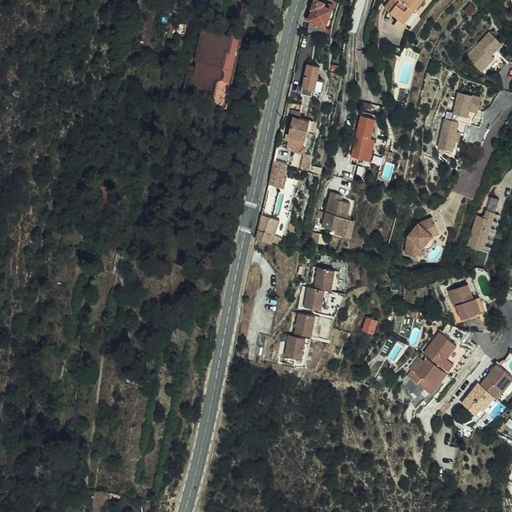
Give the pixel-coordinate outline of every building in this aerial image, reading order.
[(260,0),(260,4),(277,8),(279,0),(260,0)] [(391,0),(387,7),(403,18),(398,26),(406,32),(411,23),(409,21),(423,0),(391,0)] [(427,0),(423,0),(409,21),(411,23),(427,0)] [(314,1),(311,10),(313,11),(309,19),(326,24),(332,6),(323,3),(323,4),(314,1)] [(224,42),(226,43),(229,29),(228,29),(201,22),(190,65),(185,64),(179,86),(193,89),(194,86),(206,89),(211,71),(217,72),(224,42)] [(307,31),(331,35),(333,29),(309,22),(307,31)] [(211,71),(206,89),(205,95),(223,99),(240,26),(229,23),(228,29),(229,29),(226,43),(224,42),(217,72),(211,71)] [(489,32),(467,58),(472,63),(475,60),(484,68),(494,57),(491,54),(501,42),(489,32)] [(500,56),(491,66),(498,72),(507,62),(500,56)] [(307,63),(302,91),(316,93),(320,65),(307,63)] [(458,91),(452,120),(467,123),(471,104),(480,105),(482,97),(458,91)] [(471,104),(467,123),(472,124),(479,111),(480,105),(471,104)] [(303,114),(287,111),(286,119),(284,118),(283,121),(285,122),(283,129),(299,132),(303,114)] [(375,118),(362,115),(353,157),(371,161),(376,138),(371,137),(375,118)] [(452,120),(445,118),(439,146),(452,149),(457,129),(465,131),(467,123),(452,120)] [(115,136),(117,130),(108,127),(106,134),(115,136)] [(286,187),(289,164),(273,161),(269,184),(286,187)] [(343,214),(347,199),(337,196),(338,191),(329,189),(318,224),(328,226),(327,229),(342,233),(347,215),(343,214)] [(484,252),(500,200),(489,197),(483,218),(478,216),(469,247),(484,252)] [(98,198),(93,214),(104,217),(108,201),(98,198)] [(413,239),(425,228),(433,226),(433,224),(441,222),(437,209),(410,214),(399,227),(395,244),(411,246),(413,239)] [(271,214),(263,212),(257,237),(271,241),(272,233),(276,234),(279,221),(270,220),(271,214)] [(342,233),(347,234),(352,216),(347,215),(342,233)] [(417,241),(418,241),(420,241),(422,240),(424,239),(425,238),(426,236),(427,234),(427,232),(427,231),(426,229),(425,228),(413,239),(415,240),(417,241)] [(335,283),(320,280),(316,300),(310,299),(306,320),(322,323),(325,302),(332,303),(335,283)] [(476,308),(473,309),(468,295),(449,301),(454,316),(458,315),(463,330),(481,323),(476,308)] [(378,324),(368,321),(366,327),(376,330),(378,324)] [(296,344),(312,347),(316,328),(299,325),(296,344)] [(362,339),(372,343),(376,330),(366,327),(362,339)] [(465,357),(472,347),(460,339),(453,348),(465,357)] [(440,343),(424,363),(440,376),(445,370),(457,356),(440,343)] [(287,368),(303,370),(307,350),(291,347),(287,368)] [(119,377),(138,380),(141,367),(123,363),(119,377)] [(141,367),(138,380),(149,383),(152,370),(141,367)] [(420,388),(415,393),(423,399),(428,394),(430,396),(442,381),(426,369),(415,383),(420,388)] [(445,370),(440,376),(444,379),(449,373),(445,370)] [(511,389),(511,385),(497,374),(480,394),(478,392),(462,413),(476,423),(480,418),(481,419),(485,417),(499,400),(502,402),(511,389)] [(502,402),(499,400),(485,417),(483,420),(486,422),(502,402)] [(425,436),(434,425),(425,418),(416,428),(425,436)] [(20,438),(14,472),(16,474),(26,476),(27,471),(34,473),(37,457),(29,456),(33,429),(26,427),(24,438),(20,438)]
